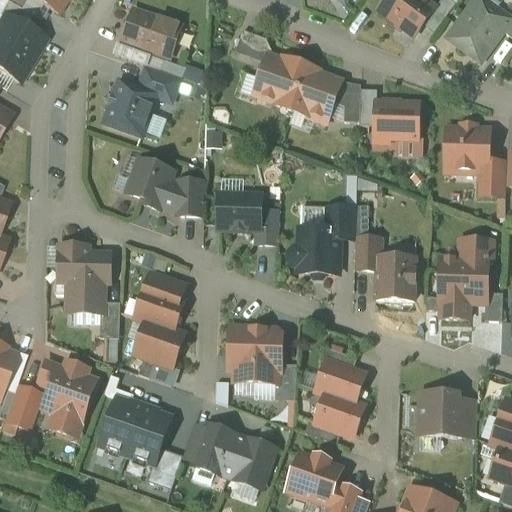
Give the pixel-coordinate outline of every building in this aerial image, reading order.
[(28,0),(0,0),(12,7),(23,14),(31,1),(28,0)] [(71,0),(28,0),(31,1),(57,17),(65,5),(70,3),(71,0)] [(389,0),(380,14),(415,40),(424,29),(435,13),(418,0),(389,0)] [(456,8),(445,0),(444,0),(435,13),(447,21),(456,8)] [(479,0),(478,0),(448,41),(481,66),(503,36),(511,23),(479,0)] [(12,7),(5,18),(29,32),(35,21),(23,14),(12,7)] [(435,13),(424,29),(435,37),(447,21),(435,13)] [(180,30),(135,14),(124,46),(170,61),(180,30)] [(0,26),(0,46),(35,67),(48,44),(29,32),(5,18),(0,26)] [(511,21),(511,23),(503,36),(511,41),(511,21)] [(266,43),(243,35),(236,57),(251,62),(253,54),(268,59),(268,58),(271,59),(272,55),(266,43)] [(0,76),(1,77),(21,89),(35,67),(0,46),(0,76)] [(151,60),(131,53),(127,64),(147,71),(151,60)] [(319,74),(284,62),(283,63),(271,59),(268,58),(268,59),(259,84),(265,86),(260,100),(275,106),(274,108),(308,120),(307,122),(327,128),(342,86),(318,77),(319,74)] [(164,64),(151,60),(147,71),(160,76),(164,64)] [(203,75),(187,69),(183,82),(199,87),(203,75)] [(180,85),(146,73),(139,94),(156,100),(155,101),(172,107),(180,85)] [(139,94),(120,88),(106,127),(142,140),(144,135),(147,134),(151,122),(150,118),(155,101),(156,100),(139,94)] [(376,116),(361,115),(362,94),(361,94),(360,111),(360,125),(360,130),(376,130),(376,116)] [(400,108),(400,106),(383,106),(383,108),(377,108),(376,116),(376,130),(375,147),(389,148),(389,143),(417,144),(419,109),(400,108)] [(360,111),(344,111),(344,125),(360,125),(360,111)] [(0,137),(10,120),(9,120),(8,122),(0,117),(0,137)] [(475,134),(462,133),(462,132),(461,132),(461,133),(447,133),(445,175),(448,175),(448,172),(479,173),(489,174),(489,166),(490,134),(476,134),(476,132),(475,132),(475,134)] [(173,176),(140,165),(129,198),(145,204),(144,208),(160,214),(161,210),(179,216),(180,192),(169,188),(173,176)] [(507,166),(489,166),(489,174),(479,173),(478,201),(506,202),(507,190),(507,166)] [(205,187),(180,186),(180,192),(179,216),(179,221),(204,221),(205,187)] [(262,200),(220,199),(219,234),(257,236),(261,236),(261,215),(262,200)] [(357,213),(329,212),(328,234),(339,235),(339,244),(356,245),(356,243),(357,213)] [(280,216),(261,215),(261,236),(257,236),(257,249),(277,249),(277,247),(279,247),(280,216)] [(328,234),(300,233),(300,250),(294,253),(290,257),(290,263),(293,268),(299,271),(299,277),(338,278),(339,244),(339,235),(328,234)] [(382,243),(356,243),(356,245),(355,275),(377,275),(377,261),(382,261),(382,243)] [(467,269),(442,268),(442,262),(441,262),(440,302),(439,315),(441,315),(441,323),(469,324),(469,308),(485,308),(487,308),(487,297),(488,266),(492,266),(493,246),(470,245),(469,267),(467,269)] [(88,251),(61,251),(59,285),(56,288),(56,299),(69,299),(68,317),(101,318),(102,307),(103,307),(104,287),(106,287),(110,283),(111,259),(88,258),(88,251)] [(382,261),(377,261),(377,275),(376,303),(414,304),(416,262),(382,261)] [(186,289),(152,277),(136,323),(146,327),(146,326),(174,336),(174,335),(184,307),(180,305),(186,289)] [(503,298),(487,297),(487,308),(485,308),(485,325),(502,326),(503,298)] [(440,302),(427,301),(426,314),(439,315),(440,302)] [(103,307),(102,307),(101,318),(100,343),(120,343),(121,307),(103,307)] [(174,336),(146,326),(146,327),(135,358),(145,362),(156,366),(173,372),(185,339),(174,335),(174,336)] [(265,331),(230,330),(229,374),(236,375),(236,383),(255,383),(255,388),(276,389),(281,389),(282,369),(283,341),(276,334),(265,334),(265,331)] [(5,352),(0,350),(0,397),(2,391),(14,359),(4,355),(5,352)] [(357,363),(325,351),(320,365),(327,367),(327,366),(353,375),(357,363)] [(156,366),(145,362),(139,379),(150,383),(156,366)] [(353,375),(327,366),(327,367),(317,395),(364,412),(364,411),(355,408),(365,379),(353,375)] [(297,369),(282,369),(281,389),(276,389),(275,405),(296,405),(297,369)] [(78,381),(47,370),(40,391),(51,395),(47,408),(58,412),(61,417),(54,436),(80,445),(100,389),(89,385),(92,377),(80,373),(78,381)] [(229,387),(217,387),(216,406),(228,410),(229,387)] [(14,395),(2,391),(0,397),(0,422),(4,424),(14,395)] [(4,424),(3,426),(29,435),(29,433),(27,432),(38,400),(15,392),(14,395),(4,424)] [(364,412),(317,395),(317,396),(326,399),(316,427),(316,428),(341,437),(354,441),(364,412)] [(458,399),(422,397),(420,439),(476,441),(475,460),(476,460),(478,406),(458,405),(458,399)] [(131,408),(117,403),(100,450),(101,450),(128,460),(146,408),(132,404),(131,408)] [(511,404),(508,403),(502,419),(511,422),(511,404)] [(159,413),(146,408),(128,460),(155,470),(157,465),(172,423),(157,418),(159,413)] [(511,422),(502,419),(491,449),(501,453),(501,452),(511,455),(511,422)] [(341,437),(316,428),(316,427),(310,424),(305,438),(337,449),(341,437)] [(195,467),(207,434),(195,429),(183,463),(195,467)] [(234,441),(235,438),(209,429),(207,434),(195,467),(194,471),(220,480),(221,478),(234,441)] [(248,446),(234,441),(221,478),(235,483),(248,446)] [(235,483),(234,485),(261,495),(276,453),(249,444),(248,446),(235,483)] [(511,455),(501,452),(501,453),(491,481),(506,486),(511,488),(511,455)] [(330,511),(333,511),(340,494),(335,492),(342,473),(329,468),(330,466),(315,460),(314,463),(301,458),(287,496),(330,511)] [(511,488),(506,486),(499,506),(511,510),(511,488)] [(341,490),(340,494),(333,511),(366,511),(369,506),(359,502),(361,497),(341,490)] [(453,511),(455,508),(411,492),(404,511),(453,511)]
